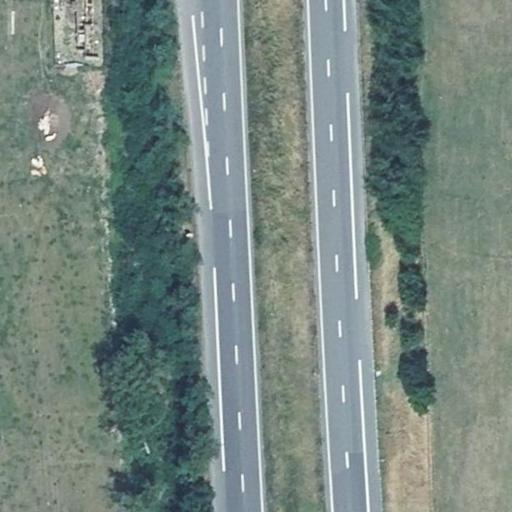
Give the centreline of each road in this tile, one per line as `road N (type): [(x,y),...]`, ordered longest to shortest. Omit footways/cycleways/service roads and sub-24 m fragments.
road 1 (motorway): [(214,0),(246,511)]
road 2 (motorway): [(350,511),(325,0)]
